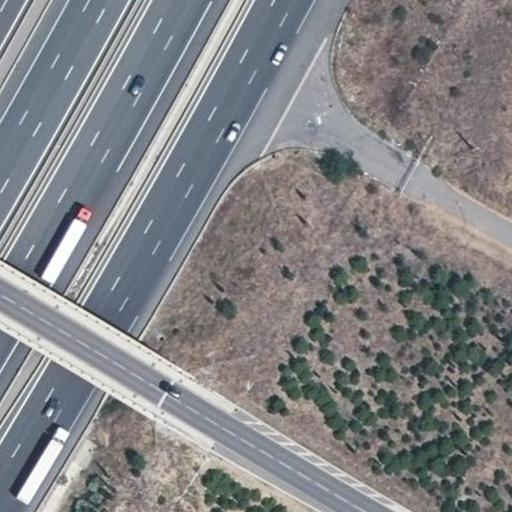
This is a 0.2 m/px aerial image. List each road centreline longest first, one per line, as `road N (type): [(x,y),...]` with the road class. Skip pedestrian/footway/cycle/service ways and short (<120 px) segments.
road 1 (motorway): [(0,494),(283,0)]
road 2 (tertiary): [(355,511),(0,296)]
road 3 (motorway): [(0,317),(182,0)]
road 4 (motorway): [(99,0),(0,175)]
